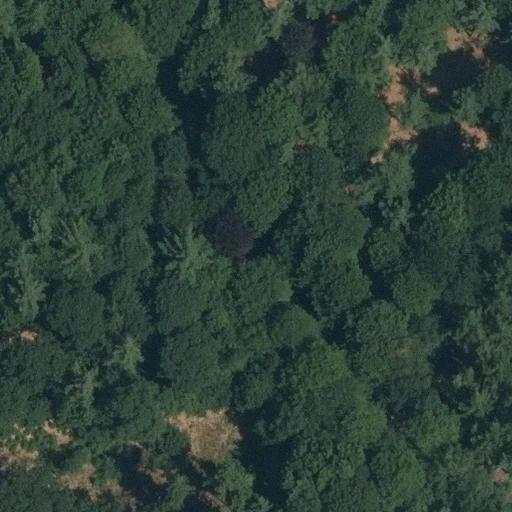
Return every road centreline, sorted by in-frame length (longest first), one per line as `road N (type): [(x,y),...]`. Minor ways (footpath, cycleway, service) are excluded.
road 1 (primary): [(439,511),(93,0)]
road 2 (track): [(511,206),(387,373),(359,393)]
